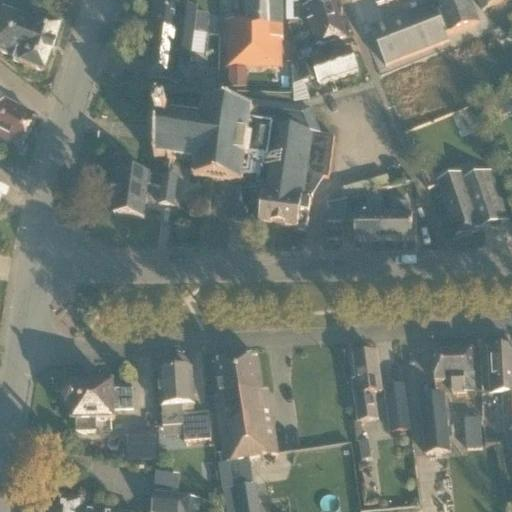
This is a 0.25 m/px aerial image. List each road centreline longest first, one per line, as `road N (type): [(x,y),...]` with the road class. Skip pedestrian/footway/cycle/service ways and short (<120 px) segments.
road 1 (residential): [(19,353),(511,328)]
road 2 (tertiary): [(34,269),(511,262)]
road 3 (residential): [(34,269),(64,121)]
road 4 (residential): [(64,121),(105,0)]
